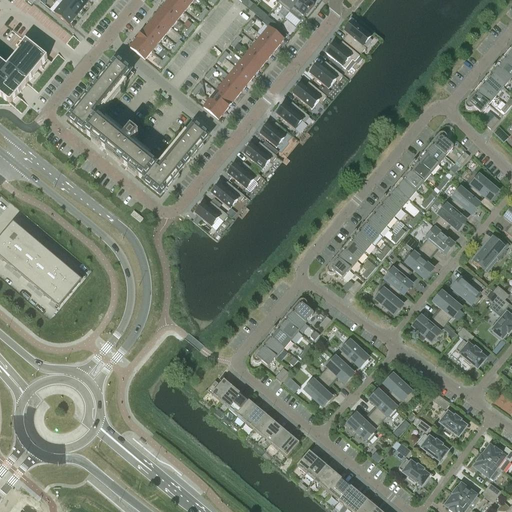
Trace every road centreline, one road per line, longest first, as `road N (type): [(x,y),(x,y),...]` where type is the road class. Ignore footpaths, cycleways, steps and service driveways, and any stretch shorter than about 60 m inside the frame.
road 1 (residential): [(106,37),(48,106),(52,124),(166,215),(232,142)]
road 2 (secondary): [(92,386),(138,327),(145,269),(117,225),(19,146)]
road 3 (secondary): [(8,160),(106,240),(130,280),(121,330),(80,376)]
road 4 (residential): [(303,280),(301,266),(426,117),(443,109)]
road 5 (residential): [(318,436),(231,363),(303,280)]
road 6 (residential): [(388,343),(511,194)]
road 7 (residential): [(232,142),(332,19),(336,0)]
road 8 (residential): [(106,37),(232,142)]
road 9 (secondary): [(202,511),(96,425)]
road 10 (secondary): [(37,453),(84,463),(147,511)]
